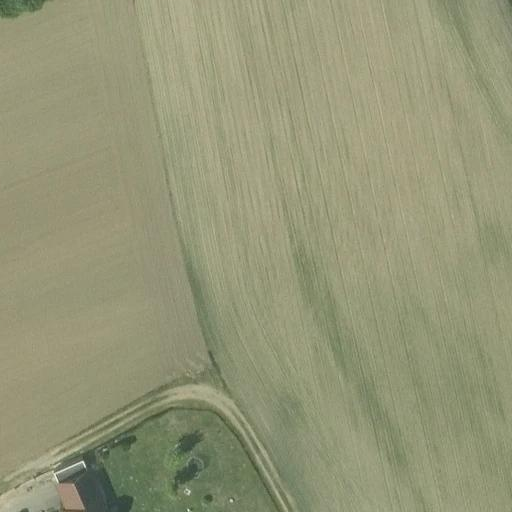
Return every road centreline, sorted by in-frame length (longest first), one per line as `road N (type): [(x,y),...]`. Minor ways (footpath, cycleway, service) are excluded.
road 1 (track): [(0,490),(119,434),(161,427),(199,435),(234,456),(252,511)]
road 2 (track): [(119,434),(216,336)]
